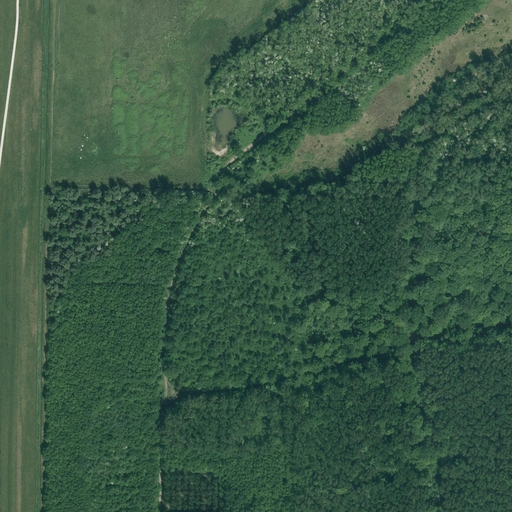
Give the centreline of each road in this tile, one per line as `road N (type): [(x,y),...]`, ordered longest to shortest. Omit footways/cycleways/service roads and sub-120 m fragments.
road 1 (track): [(413,0),(380,39),(225,166),(198,218),(169,290),(159,511)]
road 2 (track): [(434,511),(408,324),(417,162),(444,128),(511,92)]
road 3 (track): [(511,325),(448,328),(291,376),(163,397)]
road 4 (track): [(43,511),(47,186)]
road 5 (track): [(47,186),(53,0)]
